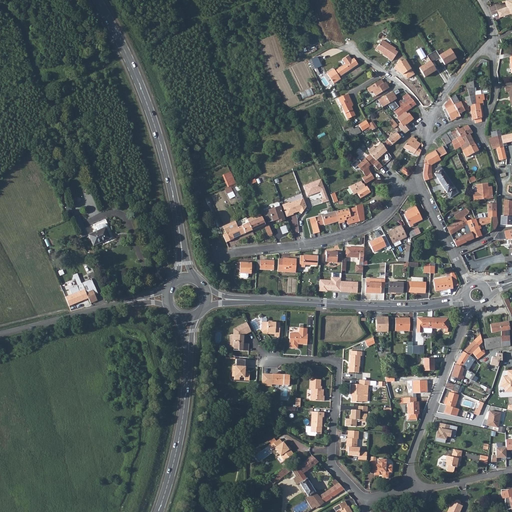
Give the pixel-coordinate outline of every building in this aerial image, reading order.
[(497,10),(500,17),(508,14),(506,11),(509,9),(511,13),(511,12),(511,0),(507,0),(510,6),(507,7),(497,10)] [(381,42),(376,49),(378,50),(380,48),(386,46),(389,53),(383,55),(392,60),(397,53),(396,52),(394,50),(395,50),(395,49),(383,41),(382,40),(381,42)] [(380,48),(378,50),(382,53),(382,54),(383,55),(389,53),(386,46),(380,48)] [(456,59),(451,50),(440,57),(436,52),(432,54),(437,62),(441,59),(445,66),(456,59)] [(420,69),(425,78),(437,71),(433,65),(437,62),(432,54),(428,57),(431,63),(420,69)] [(316,56),(310,59),(314,68),(321,66),(316,56)] [(326,73),(333,84),(340,79),(339,77),(358,65),(354,58),(335,71),(333,69),(326,73)] [(384,83),(381,79),(367,88),(370,92),(372,91),(375,96),(389,88),(386,82),(384,83)] [(467,89),(474,86),(473,81),(465,85),(467,89)] [(468,106),(470,106),(476,105),(475,99),(475,96),(474,86),(467,89),(468,93),(468,97),(464,98),(465,101),(468,106)] [(301,92),(304,99),(314,95),(312,88),(301,92)] [(397,89),(378,100),(382,107),(387,105),(393,100),(394,99),(396,98),(394,95),(399,92),(397,89)] [(347,94),(337,99),(341,106),(344,112),(350,110),(353,109),(350,103),(351,103),(347,94)] [(401,101),(397,104),(406,112),(416,105),(407,94),(402,97),(406,101),(404,103),(401,101)] [(453,105),(454,105),(454,104),(458,103),(455,95),(450,99),(453,105)] [(470,112),(472,120),(474,119),(475,123),(481,121),(480,118),(481,117),(479,106),(483,105),(482,100),(484,100),(483,97),(482,98),(481,98),(475,99),(476,105),(470,106),(470,112)] [(445,109),(453,105),(450,99),(444,106),(445,109)] [(398,117),(406,112),(397,104),(393,100),(387,105),(398,118),(398,117)] [(458,114),(464,111),(461,103),(462,103),(461,101),(460,102),(458,103),(454,104),(454,105),(453,105),(458,114)] [(451,120),(460,116),(458,114),(453,105),(445,109),(451,120)] [(350,110),(344,112),(346,116),(348,119),(353,117),(350,110)] [(398,117),(397,118),(403,126),(406,124),(413,119),(408,113),(407,114),(406,112),(398,117)] [(367,120),(359,125),(363,131),(371,127),(369,124),(367,120)] [(373,122),(369,124),(371,127),(373,131),(378,128),(373,122)] [(398,127),(400,129),(404,134),(410,129),(406,124),(403,126),(403,127),(400,123),(397,125),(398,127)] [(456,130),(460,136),(461,138),(469,134),(473,133),(467,125),(463,128),(462,128),(459,129),(458,127),(455,129),(456,130)] [(353,126),(346,130),(350,138),(362,132),(359,126),(354,128),(353,126)] [(387,140),(382,144),(386,150),(403,136),(398,130),(396,132),(395,132),(388,139),(387,140)] [(455,139),(460,136),(456,130),(451,133),(455,139)] [(451,142),(455,139),(451,133),(450,131),(446,134),(451,142)] [(511,133),(501,135),(502,143),(511,140),(511,133)] [(445,145),(451,142),(446,134),(445,134),(441,138),(440,138),(445,145)] [(455,150),(457,148),(460,147),(465,157),(478,151),(470,135),(469,134),(461,138),(460,136),(455,139),(451,142),(455,150)] [(492,148),(493,149),(496,148),(503,147),(502,143),(501,135),(492,137),(488,138),(492,148)] [(406,143),(403,148),(419,156),(419,155),(421,150),(417,149),(420,145),(422,147),(423,145),(421,143),(420,144),(412,138),(409,140),(406,143)] [(373,146),(368,151),(370,153),(370,154),(376,160),(384,153),(387,151),(386,150),(382,144),(381,144),(375,149),(373,146)] [(431,165),(436,162),(440,160),(436,154),(438,152),(440,157),(446,154),(442,146),(429,154),(427,155),(426,157),(425,158),(431,165)] [(499,161),(506,159),(506,158),(503,147),(496,148),(499,161)] [(376,160),(370,154),(365,159),(357,166),(362,171),(365,176),(362,178),(365,184),(374,178),(367,170),(369,168),(368,167),(370,166),(371,166),(373,164),(376,168),(377,170),(382,167),(380,164),(376,160)] [(423,179),(424,181),(429,179),(432,178),(432,176),(431,165),(424,165),(423,173),(423,179)] [(446,192),(446,193),(454,187),(441,169),(438,171),(434,174),(446,192)] [(303,185),(307,196),(320,191),(323,198),(320,199),(322,202),(329,200),(321,178),(303,185)] [(361,181),(349,186),(354,194),(357,192),(360,198),(361,198),(371,192),(367,186),(365,187),(364,184),(363,184),(361,181)] [(473,200),(493,198),(491,186),(487,187),(487,183),(476,184),(477,193),(472,193),(473,200)] [(234,187),(231,189),(233,192),(238,203),(241,201),(234,187)] [(289,202),(282,204),(287,217),(293,214),(298,211),(301,213),(306,206),(303,197),(289,202)] [(511,208),(511,201),(503,199),(503,209),(511,208)] [(340,210),(336,211),(339,220),(339,221),(339,223),(344,222),(344,219),(346,218),(348,224),(359,221),(364,220),(362,204),(356,206),(356,207),(340,210)] [(487,204),(487,214),(496,213),(496,204),(490,204),(487,204)] [(280,206),(275,208),(264,212),(268,222),(278,219),(283,217),(280,206)] [(417,208),(404,215),(410,227),(413,225),(412,224),(422,220),(417,208)] [(462,218),(465,216),(467,214),(465,212),(466,210),(467,209),(466,208),(459,213),(462,218)] [(511,216),(511,208),(503,209),(503,216),(511,216)] [(313,233),(313,234),(319,233),(318,226),(324,224),(324,225),(339,221),(339,220),(336,211),(310,219),(313,233)] [(457,221),(462,218),(459,213),(454,216),(457,221)] [(249,222),(248,223),(252,230),(265,225),(262,217),(260,214),(249,218),(248,216),(246,217),(249,222)] [(456,231),(457,232),(467,225),(470,232),(479,229),(478,227),(474,219),(467,221),(465,219),(466,218),(465,216),(462,218),(457,221),(452,224),(456,231)] [(500,216),(500,225),(511,225),(511,223),(511,216),(503,216),(500,216)] [(478,227),(480,226),(490,223),(490,225),(489,228),(490,230),(489,232),(495,229),(497,223),(496,217),(487,218),(476,218),(474,219),(478,227)] [(222,226),(226,234),(230,232),(233,238),(238,236),(244,234),(252,230),(248,223),(238,227),(235,221),(222,226)] [(450,235),(457,232),(456,231),(452,224),(447,228),(450,235)] [(270,226),(265,227),(269,236),(273,234),(270,226)] [(393,231),(388,233),(392,243),(393,243),(399,240),(406,237),(400,226),(393,230),(393,231)] [(105,227),(97,231),(88,235),(93,246),(110,238),(106,228),(105,227)] [(470,240),(473,239),(481,236),(482,236),(479,229),(470,232),(470,233),(467,234),(470,240)] [(497,233),(493,239),(505,239),(504,231),(497,233)] [(226,234),(224,234),(227,242),(233,239),(233,238),(230,232),(226,234)] [(456,246),(470,240),(467,234),(466,234),(453,240),(456,246)] [(381,237),(368,243),(373,252),(386,246),(381,237)] [(359,262),(363,263),(363,249),(346,248),(346,257),(359,258),(359,262)] [(326,252),(326,262),(337,263),(337,255),(337,252),(326,252)] [(299,256),(299,267),(304,268),(304,265),(316,266),(317,258),(313,258),(313,256),(304,256),(299,256)] [(278,259),(277,271),(295,272),(295,258),(283,258),(283,259),(278,259)] [(260,260),(260,270),(274,271),(274,261),(260,260)] [(245,265),(240,265),(239,274),(240,274),(247,274),(251,274),(251,263),(245,263),(245,265)] [(327,290),(340,291),(340,280),(340,277),(331,276),(330,279),(320,279),(319,291),(327,291),(327,290)] [(451,277),(433,280),(435,291),(452,288),(451,277)] [(74,294),(65,297),(69,306),(88,298),(90,303),(97,300),(91,287),(88,281),(81,284),(78,278),(75,279),(78,286),(77,286),(78,290),(79,292),(74,294)] [(357,293),(358,281),(340,280),(340,291),(357,293)] [(388,282),(388,292),(402,293),(402,283),(388,282)] [(410,282),(410,292),(425,293),(425,283),(422,283),(410,282)] [(380,283),(365,283),(365,293),(380,294),(380,283)] [(388,317),(377,317),(377,325),(377,332),(388,332),(388,317)] [(409,318),(395,318),(395,331),(409,331),(409,318)] [(420,328),(432,329),(432,318),(417,318),(417,331),(420,331),(420,328)] [(432,318),(432,329),(445,329),(445,332),(447,332),(448,319),(432,318)] [(261,322),(261,331),(263,334),(267,334),(267,333),(270,333),(270,334),(274,335),(274,337),(278,337),(279,323),(271,323),(271,322),(268,321),(267,323),(261,322)] [(508,322),(500,323),(501,331),(501,337),(501,347),(510,346),(510,336),(505,337),(505,331),(509,330),(508,322)] [(247,323),(243,325),(247,335),(251,333),(247,323)] [(500,323),(490,324),(492,333),(501,331),(500,323)] [(230,334),(230,341),(233,341),(233,348),(233,350),(239,350),(238,352),(248,352),(248,345),(243,344),(243,339),(242,339),(242,337),(243,337),(247,335),(243,325),(234,330),(233,334),(230,334)] [(289,334),(289,339),(289,345),(290,345),(289,349),(297,349),(297,345),(307,345),(307,335),(307,329),(299,328),(298,334),(289,334)] [(490,338),(484,339),(485,347),(485,350),(501,347),(501,337),(492,338),(492,334),(491,334),(491,336),(489,336),(490,338)] [(480,335),(474,341),(478,346),(482,342),(481,339),(480,335)] [(373,338),(365,342),(367,347),(375,344),(373,338)] [(478,346),(474,341),(465,350),(466,352),(468,353),(469,354),(470,354),(471,355),(475,351),(479,347),(478,346)] [(408,345),(408,355),(423,355),(423,345),(408,345)] [(475,356),(477,359),(484,355),(482,353),(481,351),(480,350),(479,351),(479,352),(475,356)] [(349,372),(358,373),(359,367),(360,367),(360,362),(360,356),(362,356),(362,352),(351,351),(351,355),(350,355),(350,363),(351,363),(351,364),(349,364),(349,372)] [(456,363),(455,365),(458,366),(462,367),(468,358),(473,362),(474,360),(470,356),(463,352),(460,357),(456,363)] [(499,360),(502,360),(502,354),(496,354),(495,358),(491,357),(490,365),(494,366),(497,366),(499,360)] [(424,359),(417,359),(417,363),(423,363),(424,371),(428,371),(434,371),(434,366),(433,359),(424,359)] [(234,366),(233,378),(233,381),(238,381),(239,378),(243,378),(244,381),(248,381),(249,374),(246,374),(244,374),(244,371),(244,367),(243,367),(244,360),(235,360),(235,366),(234,366)] [(458,366),(455,365),(452,376),(463,379),(466,369),(462,367),(458,366)] [(511,392),(511,369),(506,370),(507,375),(502,376),(499,387),(504,388),(504,393),(511,392)] [(262,373),(262,384),(279,384),(288,385),(289,379),(289,374),(262,373)] [(310,380),(310,389),(312,390),(312,393),(311,395),(310,401),(324,401),(324,396),(323,396),(323,390),(320,390),(321,380),(310,380)] [(363,381),(359,380),(359,385),(350,385),(350,396),(352,396),(351,403),(362,404),(362,402),(366,402),(367,401),(368,391),(363,390),(363,386),(368,386),(370,386),(370,381),(363,381)] [(426,380),(412,381),(412,389),(413,394),(427,393),(427,389),(426,380)] [(446,382),(444,388),(452,391),(454,385),(446,382)] [(444,400),(443,404),(446,405),(454,407),(458,395),(453,393),(449,392),(446,401),(444,400)] [(416,398),(403,398),(403,402),(407,402),(407,420),(416,420),(418,414),(418,408),(416,408),(416,402),(416,398)] [(459,408),(454,407),(446,405),(443,412),(457,415),(459,408)] [(368,407),(359,407),(358,411),(351,410),(351,416),(351,420),(349,420),(346,419),(346,426),(356,427),(357,420),(360,420),(360,422),(363,422),(363,414),(363,412),(367,412),(368,407)] [(490,411),(488,420),(489,420),(489,425),(499,426),(499,422),(500,412),(490,411)] [(305,434),(306,436),(315,436),(315,434),(321,434),(321,418),(323,418),(323,413),(312,412),(311,427),(305,427),(305,434)] [(436,430),(435,437),(446,439),(446,436),(450,436),(452,429),(448,429),(449,425),(439,422),(437,430),(436,430)] [(359,432),(348,431),(348,439),(347,439),(346,448),(349,448),(348,456),(359,456),(358,460),(366,460),(366,453),(360,452),(360,448),(357,448),(358,439),(359,432)] [(279,439),(269,446),(271,450),(274,448),(284,461),(293,454),(290,449),(288,450),(283,442),(282,443),(279,439)] [(492,454),(491,462),(497,461),(496,457),(506,457),(505,450),(505,447),(495,446),(496,454),(492,454)] [(447,456),(446,461),(447,461),(446,466),(448,466),(448,468),(447,469),(448,472),(452,473),(453,472),(454,472),(455,468),(456,468),(457,464),(458,464),(459,460),(460,460),(461,455),(453,453),(452,457),(447,456)] [(297,466),(291,470),(316,509),(344,489),(334,479),(331,482),(334,485),(319,496),(303,474),(318,462),(312,456),(297,466)] [(375,472),(375,475),(379,475),(379,473),(382,473),(382,476),(382,477),(383,478),(387,479),(388,477),(389,473),(392,473),(392,466),(386,466),(386,460),(378,460),(377,465),(375,465),(375,462),(370,462),(370,472),(375,472)] [(511,510),(511,489),(510,490),(501,490),(502,495),(502,499),(505,498),(505,504),(507,510),(511,509),(511,510)] [(460,511),(463,506),(461,505),(461,504),(461,503),(460,502),(460,501),(459,500),(458,500),(456,501),(455,501),(455,502),(452,501),(447,511),(460,511)] [(343,501),(336,505),(339,509),(339,510),(341,510),(342,511),(351,511),(347,505),(346,505),(345,504),(343,501)]
